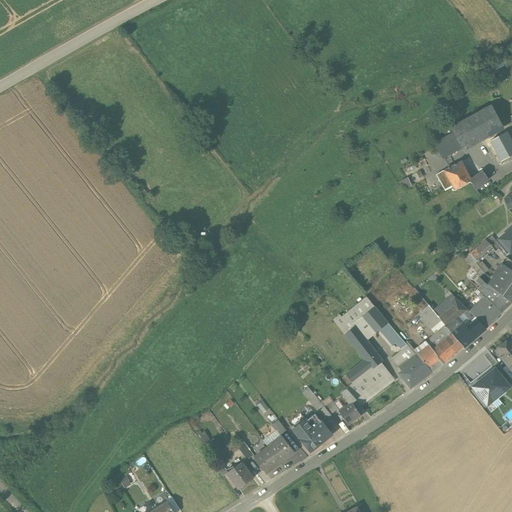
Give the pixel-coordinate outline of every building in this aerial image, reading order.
[(455,153),(503,126),(492,106),(450,129),(453,134),(447,138),(455,153)] [(511,142),(507,133),(491,141),(502,161),(511,155),(511,142)] [(447,138),(435,144),(444,159),(455,153),(447,138)] [(450,167),(436,175),(445,191),(452,187),(455,192),(471,182),(475,190),(489,180),(483,172),(471,180),(461,162),(450,168),(450,167)] [(511,252),(511,228),(509,225),(503,230),(506,234),(499,240),(510,254),(511,252)] [(501,249),(491,237),(486,241),(493,250),(495,252),(499,250),(501,249)] [(493,250),(486,241),(481,246),(488,254),(493,250)] [(488,254),(481,246),(476,250),(482,257),(482,258),(483,259),(488,254)] [(476,250),(471,254),(477,262),(482,258),(482,257),(476,250)] [(484,274),(475,263),(477,262),(471,254),(464,260),(480,278),(484,274)] [(511,272),(502,265),(488,286),(511,303),(511,302),(511,272)] [(488,286),(484,283),(478,290),(501,313),(503,314),(508,308),(511,303),(488,286)] [(501,313),(478,290),(474,294),(481,301),(470,312),(477,320),(478,320),(486,329),(497,319),(496,317),(501,313)] [(346,389),(361,407),(396,380),(382,363),(384,361),(367,340),(379,331),(392,346),(395,343),(401,350),(392,358),(399,368),(415,355),(406,344),(366,297),(335,321),(364,360),(345,374),(353,385),(346,389)] [(442,323),(452,334),(461,326),(456,320),(468,310),(456,299),(451,303),(449,300),(434,313),(442,323)] [(438,327),(442,323),(434,313),(428,305),(417,314),(435,334),(439,331),(435,325),(436,324),(438,327)] [(468,329),(464,324),(461,326),(452,334),(464,347),(465,349),(486,330),(486,329),(478,320),(477,320),(468,329)] [(442,323),(438,327),(436,324),(435,325),(439,331),(435,334),(425,343),(428,346),(423,350),(417,354),(432,373),(444,364),(464,347),(452,334),(442,323)] [(406,344),(415,355),(417,354),(423,350),(413,338),(406,344)] [(511,341),(509,341),(506,343),(506,345),(503,348),(501,348),(498,350),(497,353),(507,365),(511,370),(511,341)] [(415,355),(399,368),(414,387),(432,373),(417,354),(415,355)] [(511,370),(507,365),(503,369),(511,379),(511,370)] [(495,370),(483,380),(499,399),(506,393),(505,391),(509,388),(495,370)] [(493,404),(499,399),(483,380),(474,388),(488,405),(491,402),(493,404)] [(331,415),(325,408),(308,387),(303,392),(325,420),(331,415)] [(351,403),(359,417),(366,413),(361,407),(346,389),(342,393),(349,405),(351,403)] [(325,408),(331,415),(339,409),(333,401),(325,408)] [(359,417),(351,403),(349,405),(339,411),(348,424),(359,417)] [(323,421),(322,422),(315,414),(306,421),(323,442),(332,436),(328,431),(330,429),(326,424),(323,421)] [(286,431),(278,421),(272,426),(279,436),(286,431)] [(310,452),(323,442),(306,421),(294,431),(310,452)] [(283,439),(270,448),(269,446),(268,447),(269,448),(281,463),(281,464),(289,457),(293,453),(294,454),(295,453),(282,437),(282,438),(283,439)] [(254,455),(244,443),(237,447),(247,461),(254,455)] [(281,463),(269,448),(268,448),(269,450),(257,459),(255,457),(254,458),(266,474),(268,473),(272,470),(281,464),(281,463)] [(228,473),(221,463),(216,467),(223,477),(227,474),(228,473)] [(253,479),(241,464),(228,473),(227,474),(239,490),(253,479)] [(119,480),(124,488),(136,481),(130,472),(119,480)] [(167,501),(168,503),(173,511),(178,511),(181,511),(172,498),(167,501)] [(173,511),(168,503),(153,511),(173,511)]
